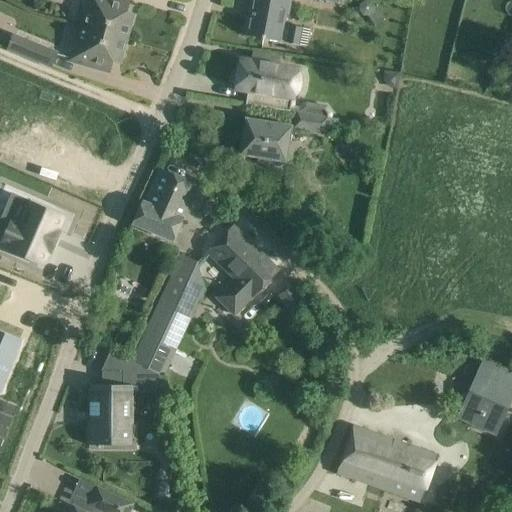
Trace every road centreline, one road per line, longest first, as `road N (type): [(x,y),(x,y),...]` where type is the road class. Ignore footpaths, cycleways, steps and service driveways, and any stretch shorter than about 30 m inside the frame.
road 1 (unclassified): [(271,511),(309,472),(328,431),(333,396),(322,311),(162,123)]
road 2 (unclassified): [(3,511),(60,344),(162,123)]
road 3 (track): [(0,58),(162,123)]
road 4 (unclassified): [(162,123),(205,0)]
